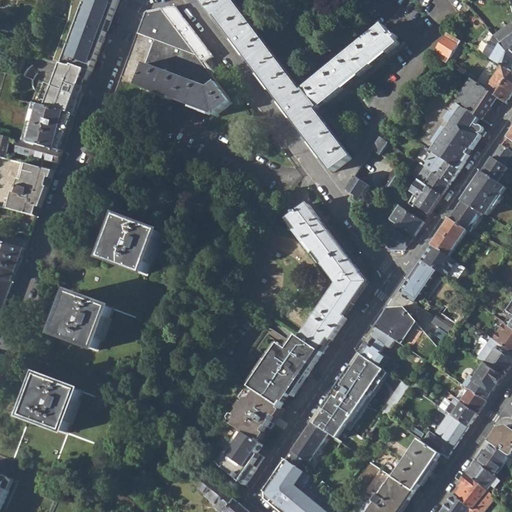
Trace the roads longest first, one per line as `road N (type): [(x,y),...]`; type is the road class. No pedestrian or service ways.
road 1 (residential): [(0,356),(138,0)]
road 2 (residential): [(190,0),(397,279)]
road 3 (residential): [(258,511),(255,488),(397,279)]
road 4 (residential): [(397,279),(511,114)]
road 5 (residential): [(501,402),(426,511)]
